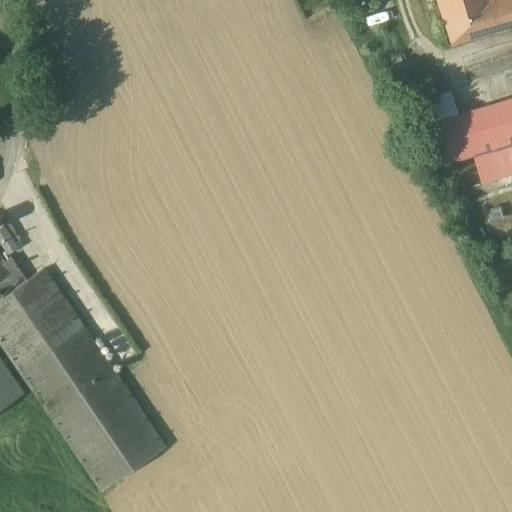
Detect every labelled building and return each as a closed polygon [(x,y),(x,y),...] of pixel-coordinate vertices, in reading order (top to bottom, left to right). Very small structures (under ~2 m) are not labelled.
[(372,0),(348,12),(359,34),(395,15),(387,0),(372,0)] [(437,0),(451,43),(511,25),(511,0),(492,0),(489,1),(489,0),(437,0)] [(468,156),(475,183),(511,172),(511,94),(454,111),(448,89),(420,97),(439,164),(468,156)] [(500,205),(490,208),(494,222),(504,219),(500,205)] [(5,226),(0,229),(0,241),(8,254),(19,247),(5,226)] [(0,288),(5,296),(0,299),(0,338),(104,490),(168,446),(117,372),(46,268),(29,280),(13,256),(6,261),(0,252),(0,288)] [(0,411),(25,394),(0,356),(0,411)]
